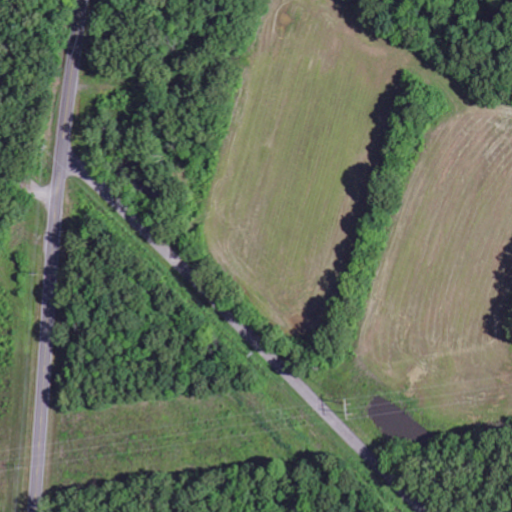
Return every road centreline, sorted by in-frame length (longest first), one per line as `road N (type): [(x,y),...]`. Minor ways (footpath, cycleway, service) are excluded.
road 1 (secondary): [(36,511),(56,232),(84,0)]
road 2 (residential): [(426,511),(64,159)]
